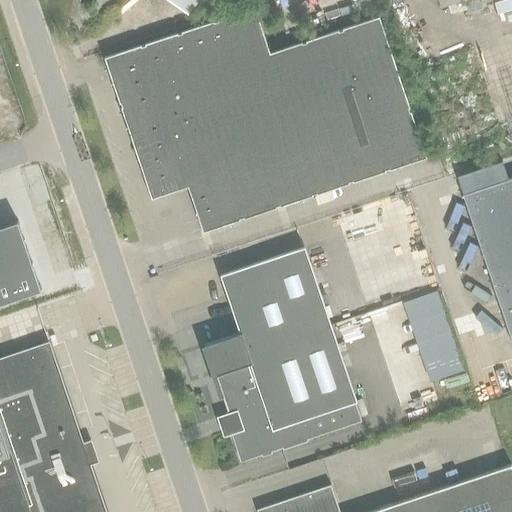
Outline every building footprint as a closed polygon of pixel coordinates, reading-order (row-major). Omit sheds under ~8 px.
[(173,0),(188,11),(196,0),(173,0)] [(204,230),(424,156),(379,18),(270,55),(254,9),(106,58),(153,196),(189,184),(204,230)] [(511,177),(463,194),(462,194),(511,341),(511,177)] [(18,223),(0,228),(0,305),(41,292),(18,223)] [(240,461),(255,456),(361,421),(304,248),(223,276),(229,295),(241,332),(205,344),(211,364),(208,365),(212,375),(215,374),(228,412),(224,413),(240,461)] [(441,284),(406,295),(431,376),(466,365),(441,284)] [(0,511),(104,511),(88,463),(96,460),(90,442),(82,445),(48,343),(0,359),(0,511)] [(511,511),(511,470),(510,466),(370,511),(339,511),(331,485),(257,510),(257,511),(511,511)]
